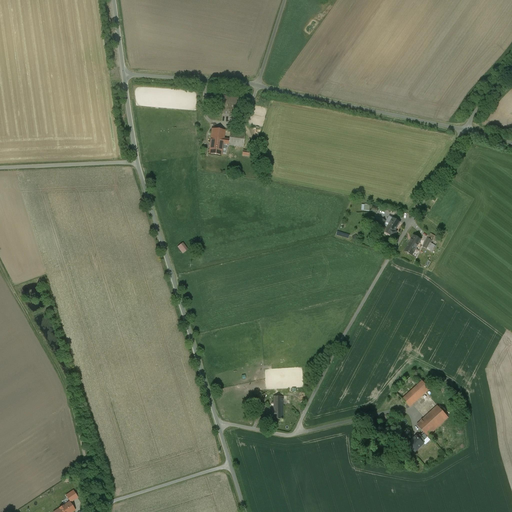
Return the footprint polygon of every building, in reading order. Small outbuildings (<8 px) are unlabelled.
[(221,96),(218,115),(238,118),(241,99),(221,96)] [(212,130),(210,144),(215,144),(215,146),(223,147),(223,144),(229,145),(228,146),(243,148),(245,134),(230,132),(229,140),(224,139),(225,132),(212,130)] [(210,144),(209,154),(221,156),(223,147),(215,146),(215,144),(210,144)] [(243,151),(242,156),(252,157),(254,145),(248,145),(247,152),(243,151)] [(376,217),(373,223),(382,228),(385,222),(376,217)] [(388,228),(385,233),(394,238),(397,232),(395,231),(400,223),(393,219),(388,228)] [(430,234),(423,247),(431,252),(435,246),(431,243),(435,237),(430,234)] [(409,245),(416,249),(421,240),(414,236),(409,245)] [(183,243),(177,247),(182,254),(188,250),(183,243)] [(395,392),(402,400),(422,381),(415,373),(395,392)] [(422,381),(402,400),(410,408),(430,389),(422,381)] [(274,397),(274,408),(283,408),(283,397),(274,397)] [(438,406),(417,425),(424,433),(428,437),(428,438),(431,436),(430,435),(449,418),(438,406)] [(274,409),(263,410),(264,420),(274,419),(274,420),(283,420),(283,408),(274,408),(274,409)] [(424,433),(418,438),(422,443),(428,437),(424,433)] [(418,438),(417,437),(408,445),(415,452),(419,448),(419,449),(424,444),(422,443),(418,438)]
